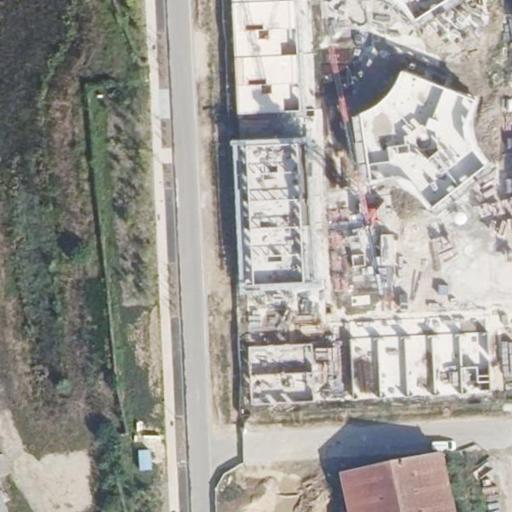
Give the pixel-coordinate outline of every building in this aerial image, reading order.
[(298,0),(227,0),(235,117),(302,113),(298,0)] [(382,0),(401,11),(412,27),(462,0),(382,0)] [(368,112),(352,117),(362,186),(376,180),(393,179),(405,183),(414,193),(425,207),(433,216),(495,170),(485,159),(477,146),(472,128),(475,112),(480,100),(403,70),(393,87),(383,100),(368,112)] [(308,138),(232,141),(240,289),(312,284),(308,138)] [(342,327),(348,402),(488,395),(484,319),(342,327)] [(327,331),(245,336),(248,407),(330,402),(327,331)] [(37,363),(13,368),(22,409),(45,404),(37,363)] [(463,511),(451,449),(346,470),(354,511),(463,511)]
